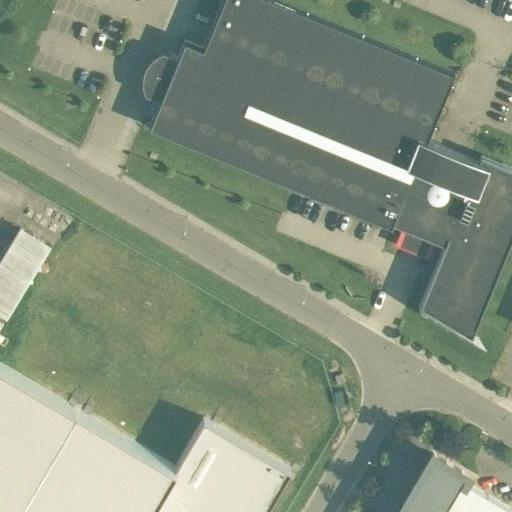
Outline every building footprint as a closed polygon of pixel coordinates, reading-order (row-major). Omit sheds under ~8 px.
[(470,336),(511,233),(511,165),(480,152),(478,158),(427,137),(454,70),(281,0),(221,0),(202,46),(184,39),(148,125),(391,224),(393,221),(444,242),(418,305),(470,336)] [(0,311),(6,315),(51,242),(20,223),(0,254),(0,311)] [(173,465),(0,363),(0,511),(262,511),(289,467),(202,416),(173,465)] [(344,403),(340,389),(333,391),(336,405),(344,403)] [(397,511),(511,511),(511,508),(466,481),(460,477),(464,471),(433,452),(397,511)]
